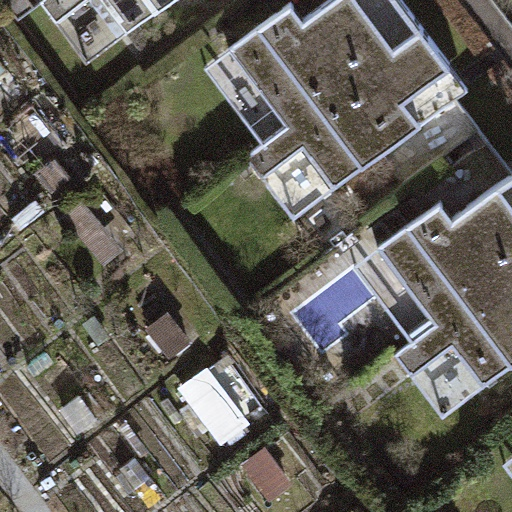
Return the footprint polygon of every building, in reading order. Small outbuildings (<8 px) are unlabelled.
[(59,0),(55,4),(97,60),(178,0),(59,0)] [(281,145),(261,160),(304,217),(481,85),(457,53),(438,28),(417,0),(351,0),(319,24),(304,5),(222,66),(281,145)] [(433,345),(413,360),(456,418),(511,375),(511,194),(471,225),(456,206),(374,267),(433,345)] [(219,362),(191,375),(221,439),(249,425),(219,362)] [(373,511),(360,497),(342,511),(373,511)]
